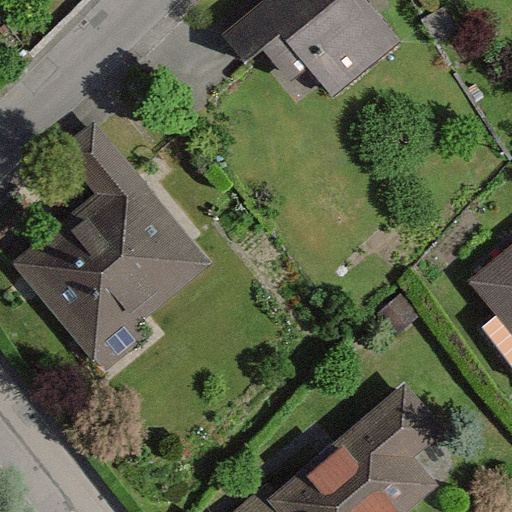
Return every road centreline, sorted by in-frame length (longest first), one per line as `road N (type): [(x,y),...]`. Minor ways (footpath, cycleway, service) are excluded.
road 1 (residential): [(0,137),(142,0)]
road 2 (residential): [(79,511),(0,410)]
